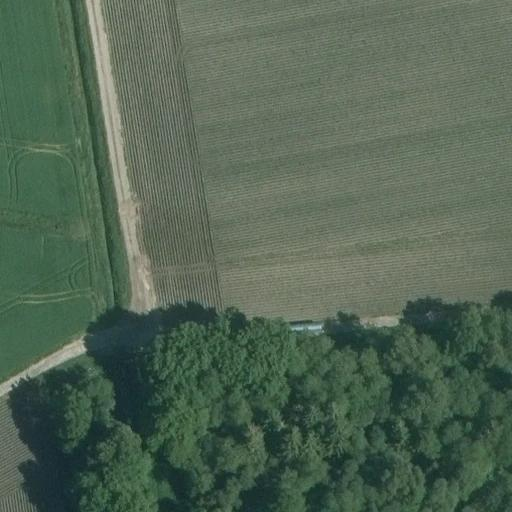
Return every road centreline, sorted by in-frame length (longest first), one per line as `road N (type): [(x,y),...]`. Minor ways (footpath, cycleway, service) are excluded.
road 1 (track): [(99,0),(149,314),(141,335),(90,340),(0,393)]
road 2 (track): [(141,335),(182,346),(511,307)]
